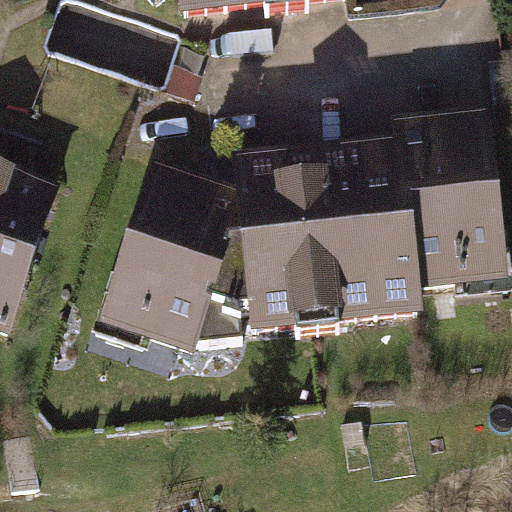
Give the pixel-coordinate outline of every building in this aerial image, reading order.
[(280,8),(279,0),(185,0),(187,17),(280,8)] [(279,0),(280,8),(353,2),(353,0),(279,0)] [(150,36),(146,59),(113,53),(110,71),(170,81),(177,41),(150,36)] [(391,151),(358,155),(367,240),(411,235),(418,297),(505,287),(487,119),(389,130),(391,151)] [(230,168),(233,193),(246,317),(249,340),(420,322),(418,297),(411,235),(367,240),(358,155),(230,168)] [(233,193),(151,165),(95,333),(192,366),(198,349),(235,345),(232,318),(246,317),(233,193)] [(0,172),(0,339),(12,344),(62,193),(0,172)]
